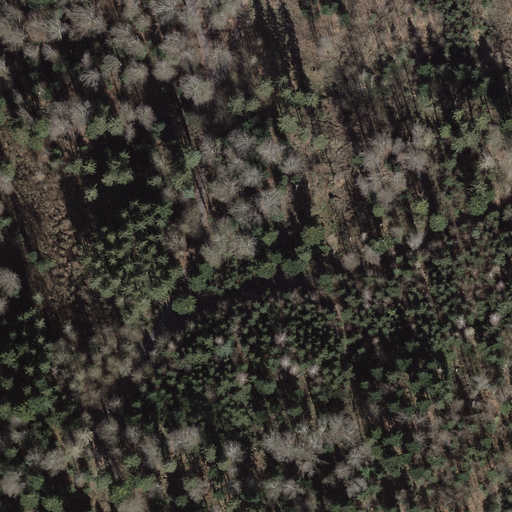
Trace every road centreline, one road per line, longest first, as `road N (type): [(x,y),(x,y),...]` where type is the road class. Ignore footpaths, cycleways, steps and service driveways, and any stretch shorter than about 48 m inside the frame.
road 1 (track): [(141,511),(102,450),(106,408),(151,347),(195,248),(219,72),(190,0)]
road 2 (track): [(151,347),(198,308),(355,263),(463,221),(511,191)]
